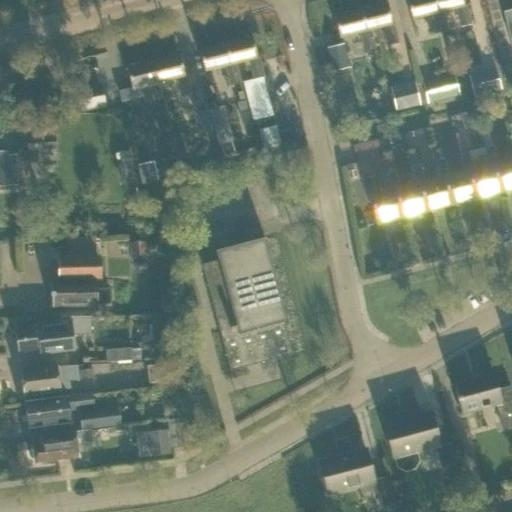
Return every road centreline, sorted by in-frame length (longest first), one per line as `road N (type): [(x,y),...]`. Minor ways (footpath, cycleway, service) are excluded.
road 1 (residential): [(0,511),(180,486),(231,467),(380,376)]
road 2 (residential): [(380,376),(359,333),(286,0)]
road 3 (residential): [(0,41),(167,0)]
road 4 (residential): [(380,376),(511,305)]
